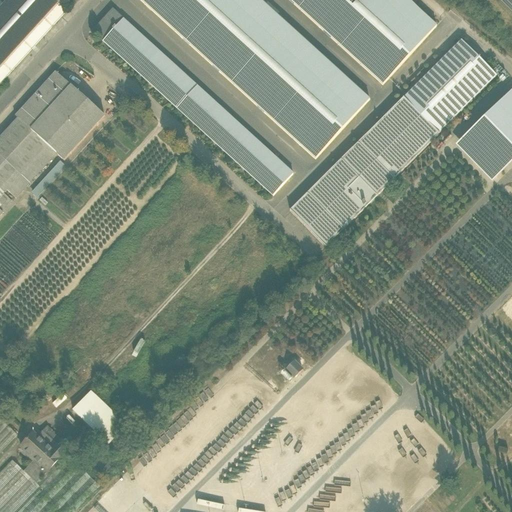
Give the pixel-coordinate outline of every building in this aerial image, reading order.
[(0,69),(58,6),(51,0),(8,0),(4,6),(0,9),(0,69)] [(138,0),(315,162),(370,102),(258,0),(138,0)] [(287,0),(382,86),(436,27),(406,0),(287,0)] [(276,15),(279,12),(268,1),(265,4),(276,15)] [(0,83),(65,12),(58,6),(0,69),(0,83)] [(92,33),(176,110),(196,88),(112,11),(92,33)] [(461,41),(403,99),(439,134),(496,76),(461,41)] [(17,117),(20,120),(48,146),(58,155),(66,162),(106,117),(57,72),(17,117)] [(293,177),(196,88),(176,110),(272,199),(293,177)] [(462,141),(497,177),(511,162),(511,101),(507,96),(462,141)] [(439,134),(403,99),(290,212),(325,248),(439,134)] [(20,120),(0,141),(0,155),(22,175),(48,146),(20,120)] [(497,177),(462,141),(456,147),(491,183),(497,177)] [(58,155),(48,146),(22,175),(8,190),(18,199),(58,155)] [(0,155),(0,199),(4,195),(8,190),(22,175),(0,155)] [(50,184),(66,168),(60,162),(44,179),(50,184)] [(4,195),(0,199),(0,210),(2,212),(12,202),(4,195)] [(286,371),(294,379),(302,371),(294,362),(286,371)] [(73,412),(108,446),(126,427),(91,393),(73,412)] [(0,453),(17,436),(0,419),(0,453)] [(37,438),(52,452),(57,447),(42,433),(37,438)] [(21,448),(48,473),(65,454),(57,447),(52,452),(37,438),(33,435),(21,448)] [(33,463),(24,473),(11,461),(0,472),(0,511),(18,511),(41,490),(42,491),(21,511),(78,511),(101,489),(65,454),(48,473),(21,448),(21,449),(25,452),(23,455),(33,463)] [(116,461),(110,456),(105,451),(93,463),(98,468),(104,475),(116,461)]
